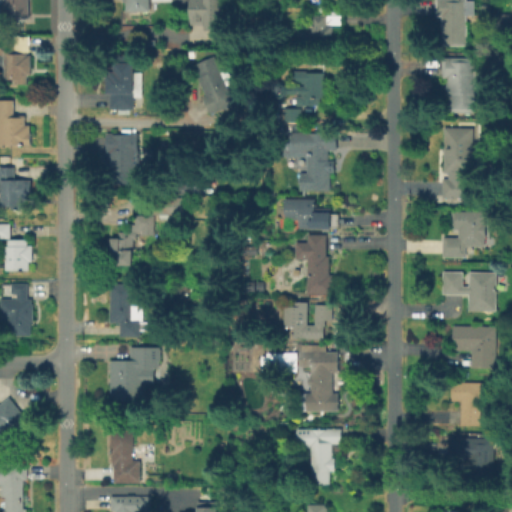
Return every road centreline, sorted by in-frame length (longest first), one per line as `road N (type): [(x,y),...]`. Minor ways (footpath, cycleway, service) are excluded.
road 1 (residential): [(389,0),(391,511)]
road 2 (residential): [(63,0),(65,511)]
